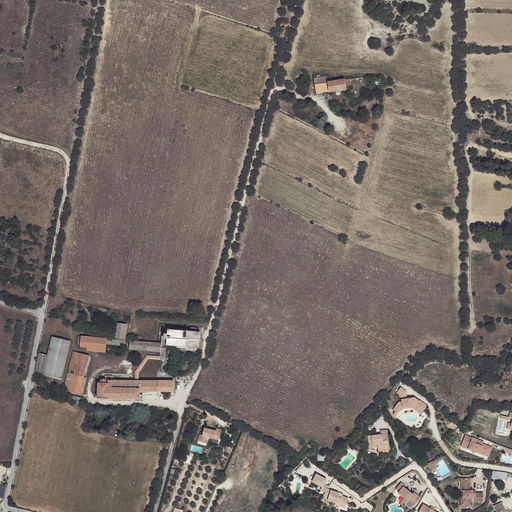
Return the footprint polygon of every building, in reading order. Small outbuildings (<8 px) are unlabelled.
[(277,38),(283,39),(287,23),(281,22),(277,38)] [(332,81),(328,81),(330,90),(330,91),(346,88),(344,79),(335,80),(332,81)] [(330,90),(328,81),(315,83),(316,92),(330,90)] [(118,324),(116,339),(125,340),(126,325),(118,324)] [(161,336),(161,344),(160,346),(165,346),(198,348),(199,332),(197,332),(192,332),(169,330),(168,334),(165,334),(165,336),(161,336)] [(106,350),(106,345),(107,339),(82,337),(82,345),(82,348),(106,350)] [(70,343),(53,338),(48,356),(44,374),(44,375),(61,379),(70,343)] [(161,344),(136,342),(130,342),(130,350),(135,351),(160,353),(160,346),(161,344)] [(160,346),(160,353),(160,355),(145,355),(136,371),(135,379),(138,379),(139,372),(147,359),(165,359),(165,346),(160,346)] [(71,369),(70,374),(84,378),(89,356),(74,352),(69,368),(71,369)] [(44,374),(48,356),(39,354),(36,372),(44,374)] [(84,378),(70,374),(68,374),(64,390),(82,394),(86,378),(84,378)] [(108,386),(109,384),(107,384),(107,382),(106,381),(104,380),(103,380),(102,382),(101,383),(99,383),(98,398),(103,399),(108,399),(108,386)] [(142,392),(159,392),(175,392),(174,381),(160,381),(153,382),(139,382),(139,388),(140,392),(142,392)] [(123,400),(123,399),(140,400),(140,399),(140,392),(139,388),(123,387),(112,386),(108,386),(108,399),(123,400)] [(414,398),(410,399),(411,400),(407,400),(407,399),(406,392),(400,388),(397,393),(399,395),(399,398),(401,397),(401,402),(399,402),(394,410),(398,413),(401,410),(402,410),(403,409),(412,408),(411,404),(413,404),(422,411),(426,405),(419,401),(419,402),(414,398)] [(83,402),(83,399),(71,396),(70,403),(84,406),(84,403),(83,402)] [(420,414),(422,411),(413,404),(411,404),(412,408),(420,414)] [(376,441),(377,444),(378,447),(389,445),(384,425),(377,427),(378,431),(365,434),(367,443),(376,441)] [(216,430),(204,427),(203,434),(200,433),(198,440),(206,442),(207,436),(219,439),(221,429),(216,428),(216,430)] [(484,440),(465,434),(462,443),(469,445),(468,448),(484,453),(488,444),(483,442),(484,440)] [(437,459),(429,463),(433,471),(437,469),(435,465),(439,463),(437,459)] [(511,475),(511,472),(492,469),(492,477),(506,479),(507,475),(511,475)] [(325,492),(327,489),(328,486),(324,484),(326,479),(316,474),(312,481),(322,486),(320,489),(325,492)] [(472,477),(462,477),(462,484),(466,484),(466,489),(464,489),(464,496),(462,496),(461,507),(473,506),(473,496),(476,497),(475,501),(483,501),(484,491),(477,491),(474,491),(474,489),(472,489),(472,477)] [(414,496),(411,493),(402,486),(403,484),(399,481),(394,488),(398,491),(397,492),(403,497),(406,499),(405,501),(408,503),(410,502),(413,505),(419,497),(415,494),(414,496)] [(339,493),(330,490),(328,497),(327,500),(335,502),(335,504),(345,507),(348,498),(342,496),(342,497),(338,496),(339,493)] [(406,499),(403,497),(400,500),(410,508),(413,505),(410,502),(408,503),(405,501),(406,499)] [(502,501),(493,505),(496,511),(498,511),(506,509),(502,501)] [(422,502),(417,511),(418,511),(439,511),(433,509),(429,506),(422,502)]
